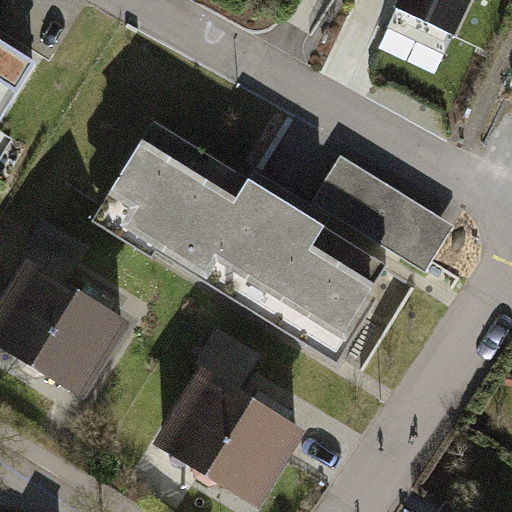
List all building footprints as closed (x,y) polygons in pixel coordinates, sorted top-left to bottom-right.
[(476,0),(401,0),(395,13),(457,41),(476,0)] [(0,134),(40,67),(0,43),(0,134)] [(157,134),(99,229),(334,371),(392,276),(157,134)] [(0,362),(88,416),(136,336),(24,269),(0,308),(0,362)] [(202,363),(247,388),(267,351),(223,327),(202,363)] [(234,511),(266,511),(308,441),(203,380),(153,465),(234,511)]
